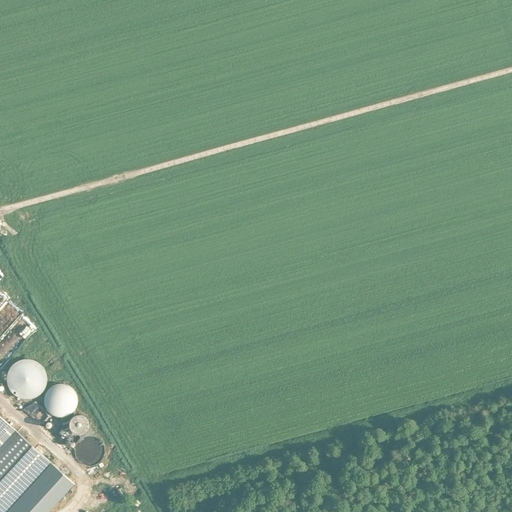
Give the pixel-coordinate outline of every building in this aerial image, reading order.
[(5,316),(0,322),(0,354),(20,325),(14,321),(14,322),(5,316)] [(41,366),(39,364),(38,362),(36,361),(34,360),(32,359),(30,358),(28,357),(26,357),(24,357),(22,357),(20,357),(18,357),(17,358),(15,358),(13,360),(11,361),(9,363),(7,365),(5,367),(4,370),(3,373),(3,376),(3,379),(3,383),(4,385),(5,388),(7,391),(10,393),(12,395),(15,397),(18,398),(20,398),(23,398),(26,398),(29,398),(32,397),(35,395),(37,393),(39,391),(41,388),(43,385),(44,382),(44,380),(44,377),(44,375),(43,372),(43,370),(42,368),(41,366)] [(75,394),(74,392),(72,391),(71,389),(69,388),(66,386),(63,385),(61,385),(58,385),(56,386),(54,386),(51,387),(49,388),(48,390),(46,392),(45,393),(43,396),(42,398),(42,401),(42,403),(42,406),(43,409),(44,411),(45,413),(47,416),(49,417),(52,419),(54,420),(56,420),(59,421),(60,421),(63,420),(66,419),(68,418),(70,417),(72,415),(74,413),(76,410),(77,408),(77,405),(77,404),(77,401),(77,399),(76,397),(76,395),(75,394)] [(0,511),(47,461),(11,427),(0,417),(0,511)] [(102,446),(101,444),(100,443),(98,442),(97,441),(94,440),(92,439),(90,439),(88,439),(86,439),(84,439),(82,440),(81,441),(79,442),(78,444),(77,445),(76,447),(75,449),(75,451),(75,453),(75,456),(76,458),(76,460),(77,461),(79,464),(81,465),(83,466),(85,467),(86,467),(88,468),(90,467),(92,467),(94,466),(96,466),(98,464),(100,463),(101,461),(102,459),(103,457),(103,455),(104,454),(103,451),(103,450),(103,448),(102,447),(102,446)] [(70,481),(51,464),(28,488),(5,511),(41,511),(47,506),(70,481)]
